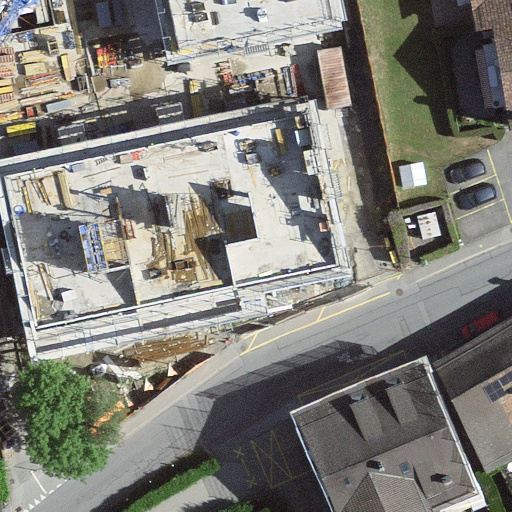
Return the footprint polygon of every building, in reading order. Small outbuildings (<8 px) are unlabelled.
[(347,0),(147,0),(161,61),(353,24),(347,0)] [(511,0),(477,0),(499,134),(511,132),(511,0)] [(316,98),(152,130),(189,311),(352,277),(316,98)] [(152,130),(0,160),(0,237),(24,346),(189,311),(152,130)] [(511,313),(282,417),(324,511),(448,511),(436,484),(511,450),(511,313)]
